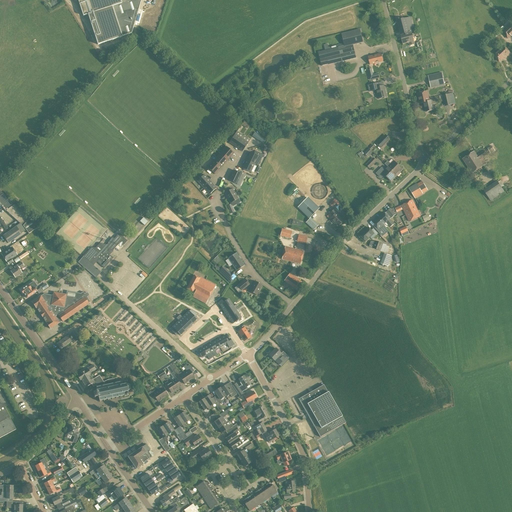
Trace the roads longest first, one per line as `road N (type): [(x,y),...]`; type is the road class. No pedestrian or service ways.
road 1 (residential): [(211,378),(101,277),(137,235)]
road 2 (residential): [(292,303),(247,263),(217,202),(220,181),(243,153)]
road 3 (residential): [(308,511),(298,443),(247,354)]
road 4 (unclassified): [(421,164),(383,0)]
road 5 (tertiary): [(75,397),(0,288)]
road 6 (unclassified): [(421,164),(511,78)]
